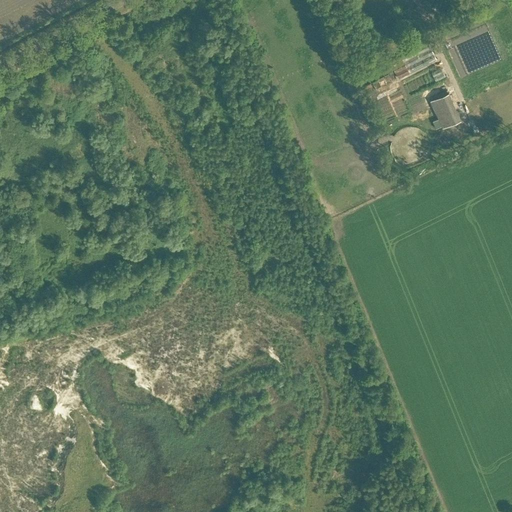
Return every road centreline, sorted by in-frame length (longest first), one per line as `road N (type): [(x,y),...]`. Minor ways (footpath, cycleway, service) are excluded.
road 1 (unclassified): [(0,66),(122,0)]
road 2 (unknown): [(422,0),(476,120)]
